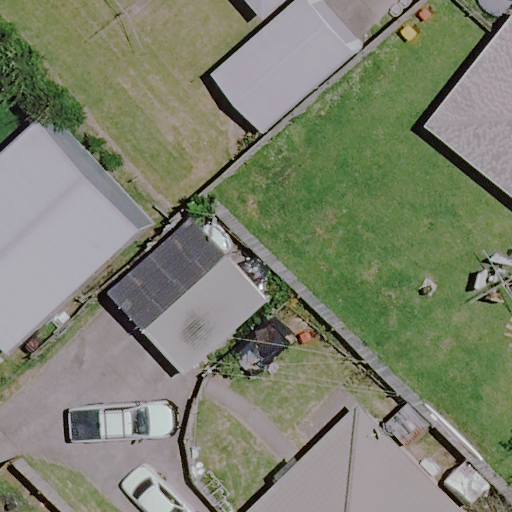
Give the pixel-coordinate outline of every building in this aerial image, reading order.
[(356,54),(307,0),(306,0),(218,80),(268,135),(356,54)] [(296,0),(256,0),(272,20),(296,0)] [(511,34),(436,128),(511,189),(511,34)] [(148,234),(46,122),(0,164),(0,338),(16,355),(148,234)] [(250,330),(205,272),(140,322),(185,380),(250,330)] [(159,459),(210,511),(461,511),(362,410),(318,453),(245,377),(159,459)]
